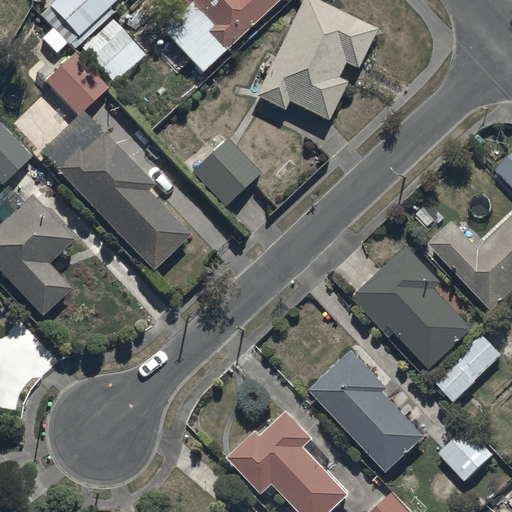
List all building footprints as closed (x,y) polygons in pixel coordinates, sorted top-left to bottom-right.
[(116,0),(52,0),(40,11),(54,27),(42,37),(56,53),(68,42),(76,51),(80,46),(114,84),(145,56),(109,15),(114,10),(111,5),(116,0)] [(202,70),(225,49),(277,0),(188,0),(161,26),(202,70)] [(323,0),(305,0),(254,94),(283,110),(289,100),(327,120),(348,81),(338,75),(346,61),(357,67),(377,29),(323,0)] [(73,53),(47,79),(80,113),(83,111),(107,88),(73,53)] [(80,113),(39,153),(92,207),(154,270),(190,235),(148,193),(156,185),(83,111),(80,113)] [(31,156),(0,123),(0,180),(3,184),(31,156)] [(226,136),(190,169),(223,206),(259,174),(226,136)] [(511,149),(495,165),(511,184),(511,149)] [(32,192),(0,221),(0,271),(41,316),(71,288),(49,264),(75,239),(32,192)] [(511,215),(483,245),(453,216),(427,243),(496,311),(511,294),(511,215)] [(409,246),(351,297),(386,336),(394,329),(430,369),(475,327),(438,285),(441,282),(409,246)] [(482,332),(434,377),(456,401),(504,356),(482,332)] [(352,346),(309,387),(389,472),(428,436),(385,390),(390,385),(352,346)] [(258,428),(228,454),(264,496),(278,484),(302,511),(327,511),(350,493),(307,444),(314,438),(290,410),(263,433),(258,428)] [(470,424),(439,452),(466,481),(497,452),(470,424)] [(415,511),(393,487),(365,511),(415,511)]
